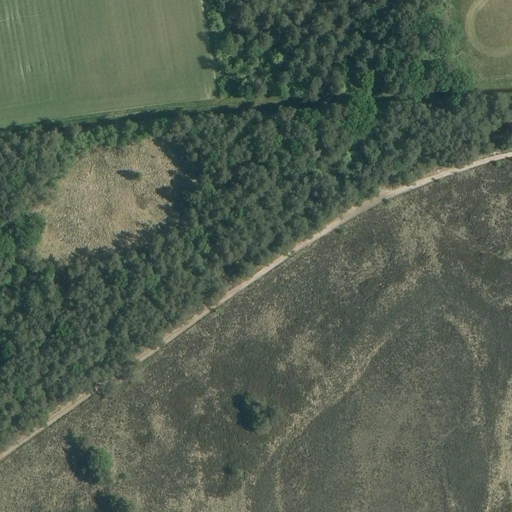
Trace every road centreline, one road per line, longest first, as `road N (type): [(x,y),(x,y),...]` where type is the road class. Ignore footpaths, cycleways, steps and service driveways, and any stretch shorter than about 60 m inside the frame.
road 1 (track): [(0,456),(257,275),(384,197)]
road 2 (track): [(384,197),(511,154)]
